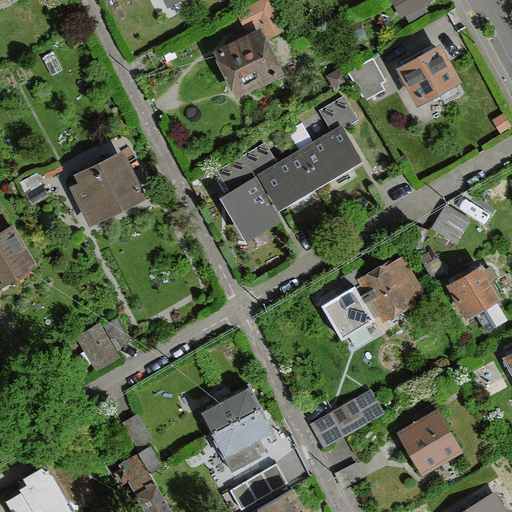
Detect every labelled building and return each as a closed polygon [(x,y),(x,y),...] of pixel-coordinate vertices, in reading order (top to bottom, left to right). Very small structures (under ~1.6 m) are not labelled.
[(250,33),(263,26),(268,37),(285,28),(270,0),(261,0),(239,12),(250,33)] [(396,0),(404,13),(427,0),(396,0)] [(279,72),(259,33),(219,54),(239,92),(279,72)] [(166,67),(157,50),(132,62),(140,80),(166,67)] [(439,50),(405,69),(422,99),(440,89),(454,81),(456,81),(439,50)] [(368,61),(350,72),(360,92),(380,80),(368,61)] [(349,82),(339,67),(324,76),(333,91),(349,82)] [(460,92),(454,81),(440,89),(446,100),(460,92)] [(322,110),(335,132),(343,128),(357,119),(345,97),(322,110)] [(289,130),(302,152),(315,144),(302,123),(289,130)] [(319,180),(360,157),(343,128),(335,132),(315,144),(302,152),(319,180)] [(262,176),(278,166),(266,145),(243,158),(255,180),(262,176)] [(319,180),(302,152),(278,166),(262,176),(279,204),(319,180)] [(255,180),(243,158),(220,171),(233,193),(255,180)] [(138,193),(120,159),(84,177),(88,187),(79,191),(91,216),(138,193)] [(279,219),(255,180),(233,193),(227,196),(251,237),(279,219)] [(49,196),(42,184),(25,193),(32,205),(49,196)] [(25,198),(4,209),(11,223),(33,211),(25,198)] [(448,206),(435,228),(458,243),(472,220),(448,206)] [(429,230),(417,226),(410,244),(422,248),(429,230)] [(0,234),(0,286),(16,278),(13,272),(30,261),(11,228),(0,234)] [(446,271),(433,249),(420,257),(434,279),(446,271)] [(390,265),(365,280),(385,315),(411,299),(409,297),(421,290),(404,259),(391,267),(390,265)] [(483,268),(452,286),(469,314),(476,310),(492,300),(499,296),(483,268)] [(373,321),(352,286),(320,305),(341,339),(373,321)] [(505,322),(492,300),(476,310),(488,332),(505,322)] [(132,340),(119,318),(105,326),(118,349),(132,340)] [(120,360),(99,325),(76,339),(97,373),(120,360)] [(199,357),(164,377),(173,393),(208,373),(199,357)] [(201,409),(213,433),(261,408),(249,384),(201,409)] [(357,400),(334,412),(340,425),(364,413),(357,400)] [(261,408),(213,433),(233,471),(260,456),(253,442),(273,430),(261,408)] [(438,411),(401,433),(423,472),(461,450),(438,411)] [(369,422),(364,413),(340,425),(346,435),(349,434),(369,422)] [(151,438),(138,416),(125,423),(138,445),(151,438)] [(149,447),(139,453),(140,455),(150,472),(160,466),(149,447)] [(49,466),(74,509),(95,497),(69,454),(49,466)] [(140,455),(122,466),(148,511),(172,511),(150,472),(140,455)] [(288,482),(278,463),(255,477),(267,495),(288,482)] [(363,477),(356,463),(334,474),(342,488),(356,481),(363,477)] [(49,466),(27,478),(31,485),(7,500),(13,511),(69,511),(74,509),(49,466)] [(306,511),(292,490),(259,509),(261,511),(306,511)] [(503,511),(493,497),(467,511),(503,511)]
